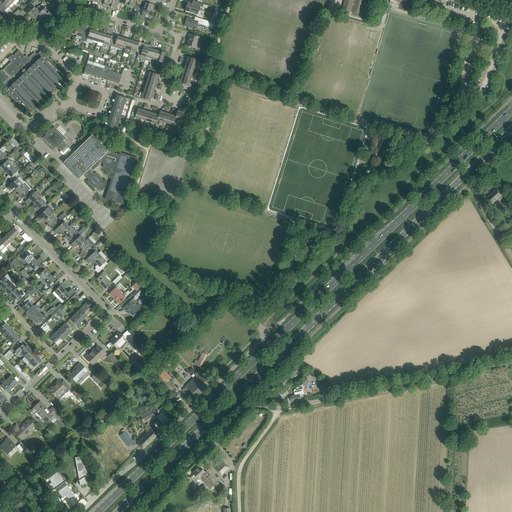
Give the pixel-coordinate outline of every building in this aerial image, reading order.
[(0,1),(0,10),(2,13),(5,15),(7,13),(5,10),(8,7),(2,0),(1,0),(0,1)] [(28,14),(29,15),(36,9),(32,5),(36,2),(33,0),(32,0),(27,6),(29,8),(25,12),(27,14),(28,14)] [(119,0),(110,0),(108,6),(110,7),(113,8),(115,2),(118,3),(119,0)] [(147,0),(146,0),(144,8),(153,11),(155,5),(149,4),(150,1),(154,2),(147,0)] [(345,0),(342,9),(350,12),(351,11),(352,12),(360,15),(364,0),(345,0)] [(412,0),(392,0),(397,1),(396,7),(399,8),(399,9),(409,12),(411,5),(412,0)] [(188,2),(185,11),(197,15),(200,7),(202,8),(203,4),(194,1),(193,4),(188,2)] [(38,7),(36,9),(29,15),(29,16),(30,18),(31,17),(33,20),(38,15),(40,13),(42,10),(38,7)] [(45,8),(42,10),(40,13),(38,15),(40,17),(41,19),(42,19),(49,12),(45,8)] [(153,11),(144,8),(141,16),(145,17),(146,14),(152,16),(153,13),(152,13),(153,11)] [(50,19),(52,21),(54,18),(49,12),(42,19),(43,20),(45,23),(50,19)] [(194,20),(187,18),(184,26),(196,30),(197,24),(205,26),(205,27),(212,29),(214,24),(207,22),(208,21),(195,17),(194,20)] [(76,35),(79,26),(77,26),(77,25),(74,24),(72,30),(69,29),(67,38),(68,38),(69,38),(70,36),(71,34),(76,35)] [(79,26),(76,35),(75,37),(80,39),(80,40),(83,41),(84,38),(85,34),(83,33),(84,28),(85,26),(81,25),(80,27),(79,26)] [(95,31),(92,40),(97,42),(100,33),(98,32),(100,26),(97,25),(95,31)] [(103,34),(100,33),(97,42),(103,43),(108,27),(105,27),(103,32),(104,33),(103,34)] [(108,27),(103,43),(111,46),(112,42),(109,42),(111,36),(106,35),(106,34),(108,27)] [(85,34),(84,38),(83,41),(86,42),(91,43),(92,40),(95,31),(90,30),(88,35),(85,34)] [(189,38),(186,46),(195,48),(198,37),(189,34),(188,38),(189,38)] [(112,42),(111,46),(119,49),(120,47),(122,38),(117,36),(116,41),(113,40),(112,42)] [(120,47),(125,48),(128,39),(125,38),(123,37),(122,38),(120,47)] [(128,39),(125,48),(123,53),(129,55),(130,50),(133,41),(131,40),(128,39)] [(133,41),(130,50),(138,53),(140,49),(137,48),(138,43),(133,41)] [(148,49),(146,57),(145,61),(150,62),(151,59),(154,50),(151,49),(154,42),(151,41),(150,45),(148,49)] [(148,49),(150,45),(144,44),(144,46),(143,46),(142,50),(140,49),(138,53),(137,58),(145,61),(146,57),(148,49)] [(13,56),(12,55),(8,59),(11,63),(3,71),(2,70),(0,71),(0,83),(0,85),(22,108),(23,107),(29,113),(31,111),(32,112),(55,90),(56,91),(68,80),(61,74),(63,73),(52,62),(53,61),(52,59),(50,60),(41,50),(37,55),(34,52),(26,60),(24,58),(25,58),(19,51),(13,56)] [(151,59),(156,60),(159,51),(157,50),(157,51),(154,50),(151,59)] [(159,51),(156,60),(161,62),(160,65),(163,66),(166,59),(163,58),(165,53),(161,52),(159,51),(160,51),(159,51)] [(186,60),(186,62),(195,65),(197,59),(188,57),(187,60),(186,60)] [(185,64),(184,67),(193,70),(195,65),(186,62),(185,64)] [(90,75),(93,65),(87,63),(83,74),(87,76),(88,74),(90,75)] [(98,67),(93,65),(90,75),(91,75),(91,77),(95,78),(98,67)] [(101,78),(104,69),(98,67),(95,78),(99,79),(99,78),(101,78)] [(183,70),(182,72),(192,75),(193,70),(184,67),(183,70)] [(110,71),(104,69),(101,78),(103,79),(103,80),(106,81),(110,71)] [(111,81),(113,82),(116,72),(110,71),(106,81),(110,83),(111,81)] [(118,85),(121,74),(116,72),(113,82),(114,83),(114,84),(118,85)] [(158,77),(159,75),(153,73),(150,72),(148,77),(157,80),(158,77)] [(182,75),(181,78),(190,81),(192,75),(182,72),(182,75)] [(156,83),(157,80),(148,77),(146,82),(156,86),(156,83)] [(155,88),(156,86),(146,82),(145,88),(154,91),(155,88)] [(154,91),(145,88),(143,93),(152,96),(153,94),(154,91)] [(152,98),(152,96),(143,93),(141,98),(150,101),(151,98),(152,98)] [(113,99),(112,100),(124,104),(126,98),(115,95),(114,99),(115,99),(115,100),(113,99)] [(113,102),(111,106),(123,110),(124,104),(112,100),(112,101),(114,102),(114,103),(113,102)] [(109,111),(109,112),(121,115),(123,110),(111,106),(110,110),(112,110),(111,112),(109,111)] [(135,117),(140,119),(143,110),(138,108),(136,113),(135,117)] [(145,110),(143,110),(140,119),(145,121),(148,112),(145,111),(145,110)] [(177,110),(175,116),(174,119),(175,120),(180,121),(183,112),(181,111),(180,111),(177,110)] [(157,120),(162,122),(165,112),(163,112),(160,111),(159,115),(157,120)] [(109,114),(108,118),(119,121),(121,115),(109,112),(108,112),(111,113),(110,114),(109,114)] [(151,113),(148,112),(145,121),(151,122),(154,113),(151,112),(151,113)] [(167,113),(165,112),(162,122),(168,124),(170,114),(167,114),(167,113)] [(185,112),(183,112),(180,121),(185,123),(188,114),(185,113),(185,112)] [(105,122),(105,123),(117,127),(119,121),(108,118),(107,121),(108,122),(108,123),(105,122)] [(104,129),(116,133),(117,127),(105,123),(105,124),(107,125),(107,126),(105,125),(104,129)] [(107,171),(109,170),(113,174),(105,200),(110,206),(112,201),(123,204),(137,158),(120,152),(119,154),(108,151),(92,134),(74,152),(63,141),(66,138),(54,127),(51,129),(50,128),(44,134),(45,135),(42,138),(54,150),(57,147),(68,158),(63,163),(79,179),(83,175),(88,180),(87,181),(94,189),(95,189),(94,189),(96,187),(98,190),(104,184),(102,182),(103,180),(103,181),(96,172),(95,173),(96,173),(95,174),(89,169),(99,159),(103,164),(102,167),(104,168),(105,169),(106,171),(107,171)] [(0,172),(4,169),(6,172),(12,166),(14,163),(12,161),(11,162),(10,160),(8,160),(7,161),(0,167),(0,172)] [(7,176),(11,181),(19,174),(12,166),(6,172),(9,175),(7,177),(7,176)] [(14,187),(16,189),(22,184),(24,182),(19,177),(7,188),(10,191),(14,187)] [(27,190),(22,184),(16,189),(19,192),(17,194),(18,194),(22,198),(26,194),(28,196),(32,191),(29,188),(27,190)] [(499,201),(504,197),(497,189),(486,198),(492,204),(497,199),(499,201)] [(32,201),(34,203),(40,197),(35,192),(25,202),(28,205),(32,201)] [(47,205),(40,197),(34,203),(37,206),(35,208),(36,208),(40,212),(47,205)] [(43,217),(45,220),(51,214),(46,209),(36,218),(39,221),(43,217)] [(64,212),(57,220),(51,214),(45,220),(48,223),(46,225),(47,224),(51,229),(66,214),(64,212)] [(61,230),(63,232),(69,227),(64,222),(54,231),(57,234),(61,230)] [(84,226),(79,232),(82,235),(87,229),(84,226)] [(76,234),(69,227),(63,232),(66,235),(64,237),(64,238),(65,237),(69,241),(76,234)] [(13,228),(9,232),(14,238),(19,233),(13,228)] [(9,232),(4,236),(10,242),(14,238),(9,232)] [(77,244),(80,246),(85,240),(81,235),(71,245),(73,248),(77,244)] [(0,241),(5,247),(10,242),(4,236),(0,240),(0,241)] [(93,248),(85,240),(80,246),(83,249),(81,251),(83,253),(84,252),(86,254),(91,250),(93,248)] [(33,254),(29,250),(22,256),(29,264),(34,259),(31,256),(33,254)] [(92,259),(94,262),(100,256),(103,254),(100,251),(98,253),(95,251),(92,254),(91,253),(93,252),(91,250),(86,254),(85,255),(87,257),(88,256),(89,257),(86,260),(88,263),(92,259)] [(96,266),(97,267),(95,270),(98,273),(108,263),(100,256),(94,262),(97,265),(95,267),(96,267),(96,266)] [(29,269),(31,266),(34,269),(43,260),(40,257),(37,261),(34,259),(29,264),(26,267),(29,269)] [(48,270),(44,266),(37,273),(44,280),(50,275),(47,272),(49,270),(48,270)] [(44,285),(46,283),(49,285),(59,276),(56,273),(52,277),(50,275),(44,280),(42,282),(44,285)] [(98,282),(105,289),(111,283),(102,273),(96,279),(99,281),(98,282)] [(0,281),(2,284),(0,285),(5,291),(12,284),(14,282),(7,274),(0,280),(0,281)] [(120,274),(113,281),(115,284),(123,277),(120,274)] [(137,291),(142,286),(137,281),(132,286),(137,291)] [(52,288),(59,296),(65,291),(62,288),(64,286),(63,286),(59,282),(52,288)] [(17,289),(12,284),(5,291),(4,291),(6,294),(7,293),(9,296),(14,291),(17,289)] [(20,292),(17,289),(14,291),(9,296),(14,301),(16,299),(17,299),(18,301),(24,295),(25,297),(35,288),(33,286),(25,294),(22,291),(20,292)] [(145,289),(142,286),(137,291),(132,295),(135,298),(145,289)] [(125,297),(116,287),(109,294),(114,299),(114,298),(119,303),(125,297)] [(31,296),(37,290),(35,288),(25,297),(29,294),(31,296)] [(65,291),(59,296),(64,301),(74,292),(71,289),(67,293),(65,291)] [(34,306),(29,301),(31,299),(29,296),(21,304),(23,306),(22,308),(26,313),(34,306)] [(133,299),(123,308),(125,307),(133,315),(140,309),(136,306),(138,304),(133,299)] [(92,311),(85,304),(81,308),(87,315),(92,311)] [(34,306),(26,313),(26,314),(28,316),(29,315),(31,318),(38,311),(34,306)] [(85,318),(87,315),(81,308),(75,313),(82,321),(83,321),(85,319),(85,318)] [(40,323),(47,317),(44,314),(43,315),(38,311),(31,318),(36,323),(38,321),(40,323)] [(82,321),(75,313),(70,318),(77,325),(82,321)] [(0,331),(3,335),(10,327),(5,323),(3,324),(2,324),(3,325),(0,327),(0,326),(0,331)] [(65,323),(60,328),(67,335),(72,330),(65,323)] [(3,335),(8,340),(15,333),(15,332),(13,330),(12,330),(10,327),(3,335)] [(60,328),(55,333),(62,340),(63,341),(65,339),(64,338),(67,335),(60,328)] [(115,337),(110,341),(116,347),(117,348),(119,350),(128,342),(132,346),(137,341),(131,335),(126,340),(122,335),(119,332),(116,335),(114,336),(115,337)] [(12,345),(17,340),(19,338),(15,333),(8,340),(12,345)] [(55,333),(50,338),(57,345),(62,340),(55,333)] [(20,353),(25,357),(32,350),(27,345),(25,347),(22,345),(15,351),(19,355),(20,353)] [(92,352),(86,358),(92,365),(105,352),(99,346),(95,350),(96,350),(93,353),(92,352)] [(10,350),(4,356),(6,358),(12,353),(10,350)] [(25,357),(29,362),(36,355),(37,355),(37,354),(35,352),(34,353),(32,350),(25,357)] [(112,352),(108,356),(115,363),(118,359),(112,352)] [(207,355),(203,353),(196,365),(200,368),(207,355)] [(36,355),(29,362),(34,367),(37,364),(38,365),(40,362),(39,362),(41,360),(40,358),(41,357),(38,354),(37,354),(37,355),(36,355)] [(70,375),(71,376),(76,382),(87,371),(80,363),(77,366),(78,367),(70,375)] [(289,377),(292,379),(297,374),(300,377),(302,373),(296,368),(289,377)] [(22,369),(19,372),(28,381),(31,378),(22,369)] [(158,376),(164,383),(170,377),(164,371),(158,376)] [(209,384),(197,372),(194,374),(196,376),(185,386),(195,397),(209,384)] [(256,384),(265,374),(263,372),(254,382),(256,384)] [(102,379),(96,373),(92,377),(98,383),(102,379)] [(6,380),(13,387),(18,383),(11,375),(6,380)] [(8,392),(13,387),(6,380),(1,385),(8,392)] [(69,387),(64,381),(61,383),(58,381),(50,389),(57,396),(65,388),(67,389),(69,387)] [(100,385),(103,389),(108,384),(104,381),(100,385)] [(290,396),(291,402),(301,400),(300,395),(304,394),(302,384),(294,391),(295,395),(290,396)] [(320,386),(322,395),(329,394),(328,387),(325,388),(325,385),(320,386)] [(76,389),(72,393),(78,400),(83,396),(76,389)] [(33,405),(38,401),(33,395),(28,399),(33,405)] [(66,419),(53,407),(49,411),(40,401),(31,410),(32,410),(33,410),(32,409),(34,408),(37,411),(36,412),(46,422),(54,414),(62,422),(66,419)] [(141,420),(143,423),(155,417),(151,410),(141,416),(141,420)] [(16,425),(12,429),(22,439),(36,426),(28,419),(29,420),(24,425),(23,424),(19,428),(16,425)] [(146,442),(148,445),(158,435),(151,428),(148,425),(145,429),(148,432),(142,438),(143,439),(143,438),(144,439),(145,439),(146,440),(145,440),(146,441),(146,442)] [(120,435),(128,446),(133,443),(136,445),(138,444),(136,443),(137,442),(135,440),(132,442),(125,432),(120,435)] [(0,446),(7,454),(16,446),(8,437),(6,440),(5,439),(4,440),(6,441),(0,447),(0,446)] [(143,449),(148,445),(146,442),(146,441),(145,440),(146,440),(145,439),(144,439),(143,438),(143,439),(142,438),(137,442),(136,443),(138,444),(143,449)] [(21,451),(26,447),(22,444),(21,442),(17,446),(21,451)] [(82,456),(75,457),(75,458),(76,458),(77,461),(76,461),(78,467),(79,476),(78,476),(79,480),(82,478),(85,477),(89,476),(89,475),(83,466),(82,456)] [(218,465),(215,468),(218,470),(221,474),(228,467),(223,463),(220,466),(218,465)] [(189,476),(192,479),(192,478),(195,482),(200,478),(210,488),(216,482),(209,475),(208,476),(205,473),(199,466),(189,476)] [(65,481),(55,484),(62,504),(71,501),(65,481)]
